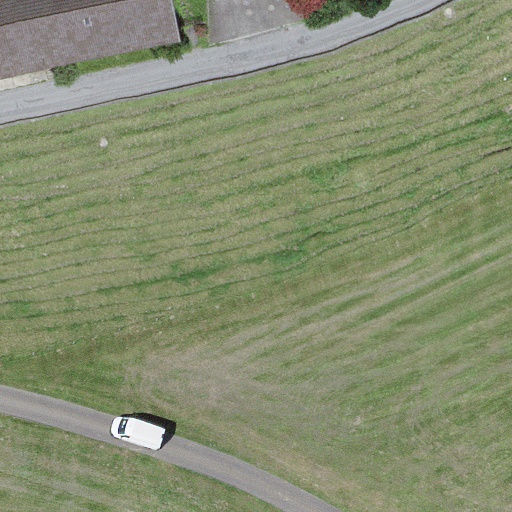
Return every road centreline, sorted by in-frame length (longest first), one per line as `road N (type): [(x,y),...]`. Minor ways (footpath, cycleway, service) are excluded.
road 1 (residential): [(0,114),(261,54),(402,0)]
road 2 (residential): [(0,400),(228,471),(311,511)]
